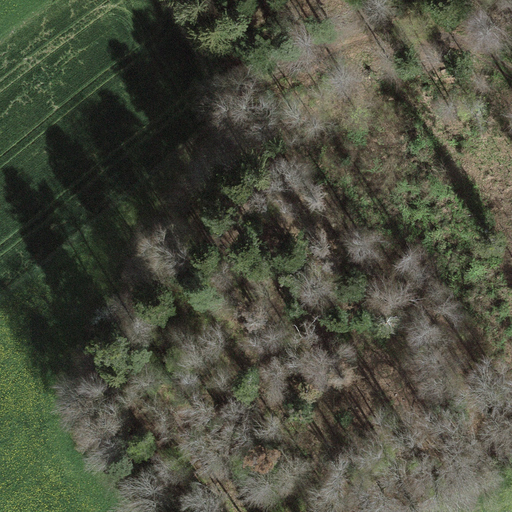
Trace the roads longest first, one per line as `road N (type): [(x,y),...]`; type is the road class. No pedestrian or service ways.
road 1 (track): [(200,127),(404,50),(511,49)]
road 2 (track): [(151,0),(256,160)]
